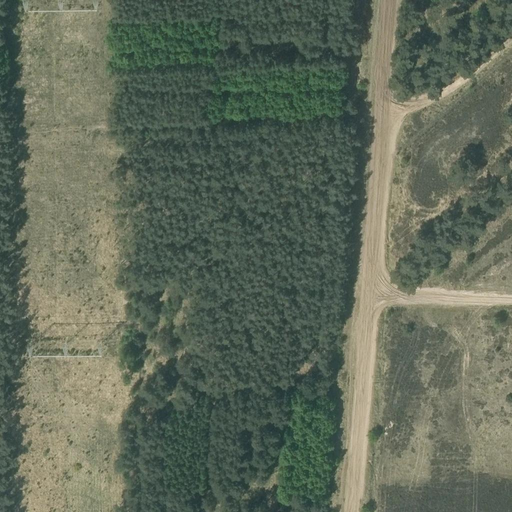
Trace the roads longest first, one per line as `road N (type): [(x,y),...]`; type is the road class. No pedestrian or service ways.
road 1 (track): [(389,0),(354,511)]
road 2 (track): [(370,294),(511,300)]
